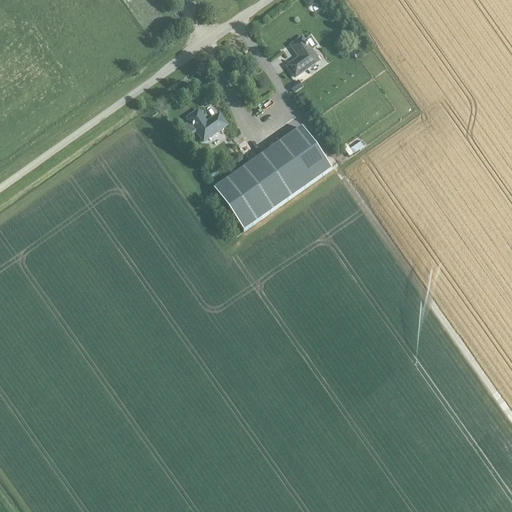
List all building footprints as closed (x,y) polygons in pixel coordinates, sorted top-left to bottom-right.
[(307,39),(312,48),(317,45),(312,36),(307,39)] [(291,47),(300,59),(288,68),(295,78),(318,62),(302,39),(291,47)] [(299,82),(291,87),(295,93),(303,87),(299,82)] [(261,104),(268,113),(271,111),(265,102),(261,104)] [(227,127),(219,116),(207,125),(198,112),(188,120),(190,123),(183,127),(189,137),(196,132),(204,143),(227,127)] [(252,126),(256,132),(269,124),(265,118),(252,126)] [(302,130),(232,179),(214,192),(243,233),(331,171),(302,130)]
